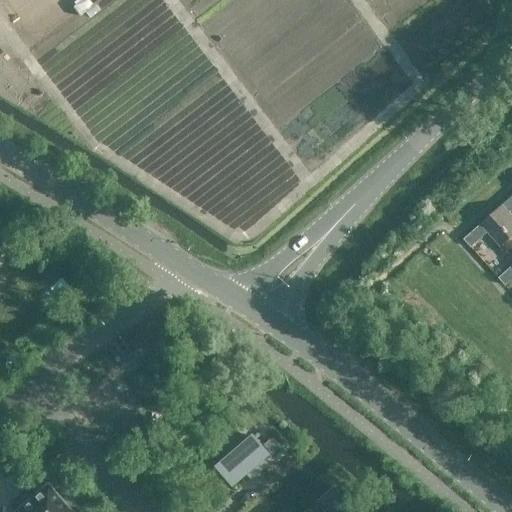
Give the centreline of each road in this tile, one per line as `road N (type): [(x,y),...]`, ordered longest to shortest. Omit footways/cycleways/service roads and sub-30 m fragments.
road 1 (tertiary): [(250,304),(511,55)]
road 2 (tertiary): [(510,511),(250,304)]
road 3 (track): [(0,24),(91,145),(233,237)]
road 4 (tertiary): [(250,304),(0,150)]
road 5 (track): [(169,0),(306,181)]
road 6 (residential): [(136,511),(29,389),(0,413)]
